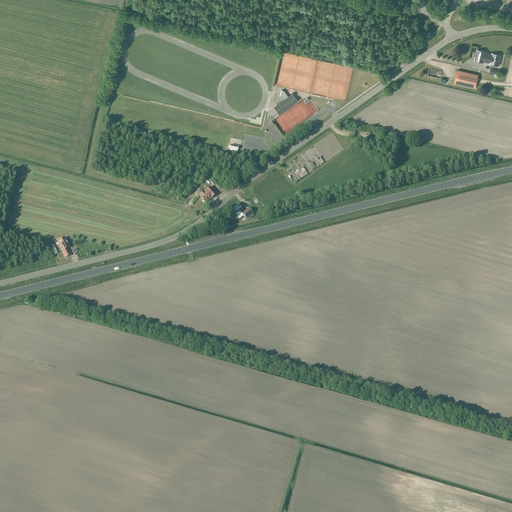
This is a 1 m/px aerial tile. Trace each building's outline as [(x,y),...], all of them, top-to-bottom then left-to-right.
[(485,53),(485,52),(477,50),(474,60),(483,62),(483,61),(489,63),(496,65),(498,66),(499,62),(498,62),(500,55),(493,53),(492,54),(485,53)] [(478,75),(457,70),(454,83),(475,88),(478,75)] [(298,100),(292,92),(273,106),(279,114),(298,100)] [(305,165),(302,167),(308,174),(310,171),(305,165)] [(298,170),(297,168),(293,171),(299,180),(307,175),(303,167),(298,170)] [(216,195),(207,184),(203,188),(205,191),(205,192),(206,193),(205,194),(203,193),(199,196),(202,199),(201,199),(205,203),(211,198),(212,199),(216,195)] [(246,219),(253,214),(249,209),(242,215),(240,211),(242,209),(238,205),(232,210),(239,219),(243,216),(246,219)] [(65,239),(62,240),(58,243),(66,258),(70,256),(67,250),(70,248),(65,239)]
